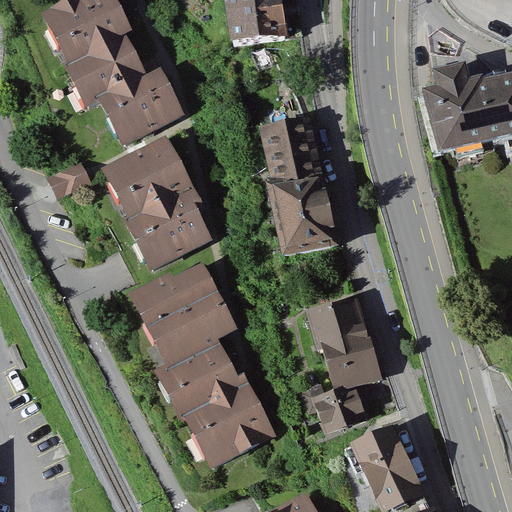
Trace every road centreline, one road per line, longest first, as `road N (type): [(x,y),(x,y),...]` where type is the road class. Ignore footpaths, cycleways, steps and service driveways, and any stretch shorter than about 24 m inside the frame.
road 1 (residential): [(309,0),(366,265),(449,511)]
road 2 (tertiary): [(375,0),(376,93),(390,176),(486,511)]
road 3 (residential): [(0,124),(21,189),(187,511)]
